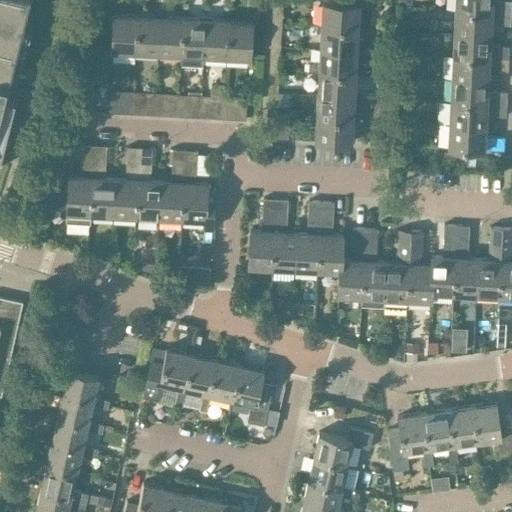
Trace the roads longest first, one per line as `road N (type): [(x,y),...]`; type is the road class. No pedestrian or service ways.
road 1 (residential): [(12,511),(68,269)]
road 2 (residential): [(230,172),(232,133),(57,123)]
road 3 (residential): [(511,365),(402,375),(304,347)]
road 4 (residential): [(222,320),(68,269)]
road 5 (residential): [(131,431),(277,464)]
road 6 (residential): [(222,320),(230,172)]
road 7 (residential): [(230,172),(372,180)]
road 8 (residential): [(277,464),(304,347)]
